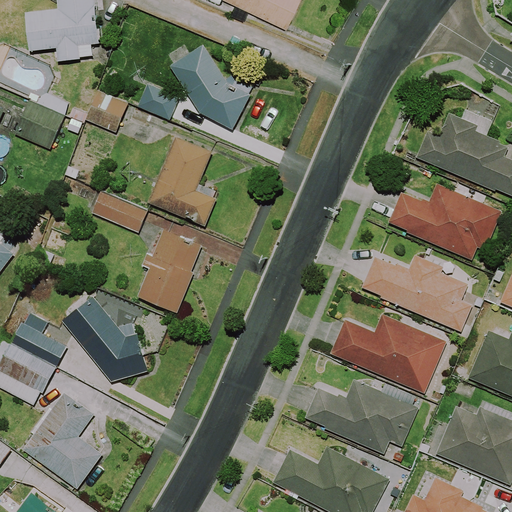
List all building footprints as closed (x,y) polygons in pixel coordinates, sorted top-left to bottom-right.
[(97,45),(91,0),(55,0),(57,11),(23,15),(27,53),(54,50),(56,63),(91,59),(90,46),(97,45)] [(225,0),(234,4),(230,14),(243,20),(247,10),(285,27),(297,0),(225,0)] [(233,78),(209,40),(175,61),(205,109),(238,126),(256,90),(233,78)] [(184,93),(152,79),(142,103),(175,116),(184,93)] [(133,100),(102,87),(90,117),(121,129),(133,100)] [(69,112),(33,97),(19,130),(55,145),(69,112)] [(0,128),(10,106),(0,101),(0,128)] [(476,131),(479,125),(449,113),(439,136),(428,131),(416,158),(496,192),(497,189),(511,196),(511,159),(505,157),(509,147),(500,143),(501,141),(476,131)] [(217,147),(181,132),(153,199),(210,222),(222,195),(201,187),(217,147)] [(502,212),(437,184),(429,201),(422,198),(422,201),(401,192),(388,222),(408,231),(407,232),(472,261),(478,248),(485,251),(502,212)] [(152,209),(106,188),(97,209),(143,229),(152,209)] [(207,240),(169,225),(158,251),(152,249),(147,262),(154,265),(143,293),(183,309),(200,268),(197,267),(207,240)] [(0,274),(19,250),(0,234),(0,274)] [(57,252),(42,247),(38,260),(52,265),(57,252)] [(444,267),(415,255),(409,269),(397,264),(396,266),(375,257),(362,288),(381,296),(380,298),(461,332),(472,305),(461,300),(468,284),(441,273),(444,267)] [(511,274),(500,301),(511,306),(511,274)] [(124,323),(99,292),(67,316),(117,378),(154,368),(142,329),(140,330),(137,319),(124,323)] [(52,319),(35,310),(29,320),(27,319),(17,337),(12,335),(0,356),(0,382),(37,403),(45,388),(47,389),(72,343),(47,329),(52,319)] [(447,341),(382,313),(374,332),(345,320),(330,354),(425,394),(447,341)] [(511,331),(509,339),(489,330),(468,378),(511,396),(511,331)] [(420,407),(354,379),(346,397),(338,394),(338,396),(319,388),(305,418),(325,427),(324,428),(385,454),(390,442),(403,447),(420,407)] [(100,410),(69,388),(27,445),(83,485),(108,450),(83,433),(100,410)] [(511,420),(480,407),(477,415),(456,406),(436,454),(511,485),(511,482),(511,420)] [(0,467),(15,447),(0,435),(0,467)] [(373,511),(390,479),(328,447),(319,463),(291,448),(273,482),(331,511),(373,511)] [(464,491),(435,477),(425,500),(413,494),(405,511),(488,511),(482,509),(483,507),(461,497),(464,491)] [(70,511),(37,487),(17,511),(70,511)]
